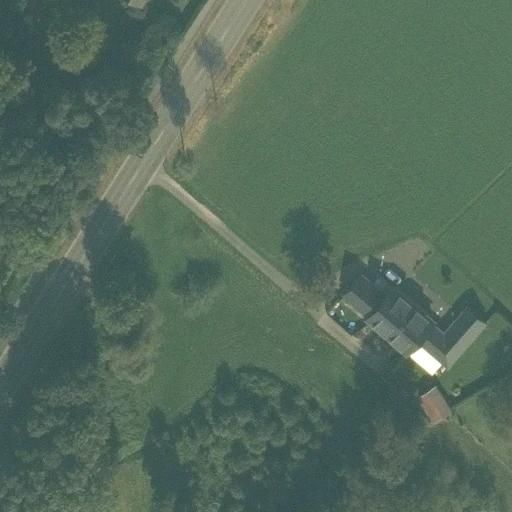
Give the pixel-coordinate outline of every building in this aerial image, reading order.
[(344,290),(368,313),(386,294),(373,281),(362,271),(344,290)] [(386,294),(394,285),(381,272),(373,281),(386,294)] [(367,313),(387,333),(413,303),(394,285),(386,294),(368,313),(367,313)] [(433,319),(413,303),(387,333),(404,349),(405,348),(415,338),(431,322),(433,319)] [(443,359),(448,363),(484,322),(467,307),(444,334),(431,322),(415,338),(425,347),(427,345),(443,359)] [(425,347),(415,338),(405,348),(431,371),(443,359),(427,345),(425,347)] [(433,421),(453,409),(437,383),(417,395),(433,421)]
